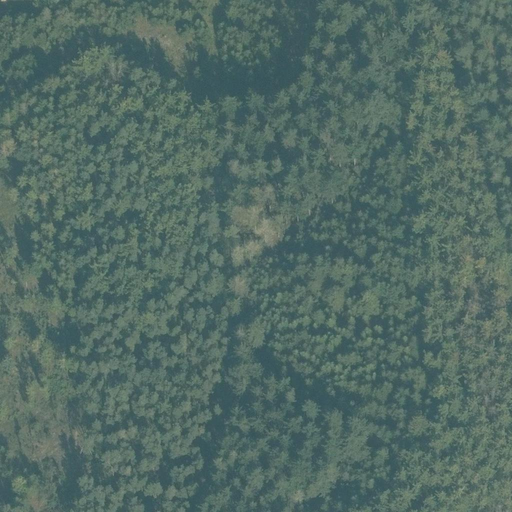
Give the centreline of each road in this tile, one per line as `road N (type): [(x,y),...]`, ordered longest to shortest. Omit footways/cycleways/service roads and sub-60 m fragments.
road 1 (track): [(208,0),(229,403),(258,511)]
road 2 (track): [(511,263),(432,0)]
road 3 (track): [(10,0),(179,0)]
